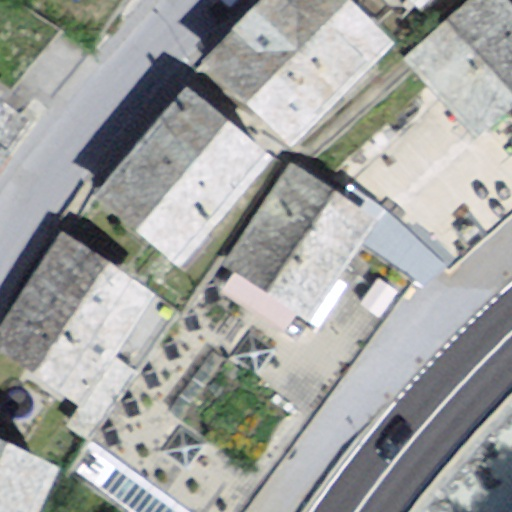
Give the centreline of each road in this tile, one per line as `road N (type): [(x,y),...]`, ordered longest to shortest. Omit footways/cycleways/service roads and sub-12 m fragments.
road 1 (tertiary): [(175,0),(0,256)]
road 2 (secondary): [(511,346),(467,386),(363,511)]
